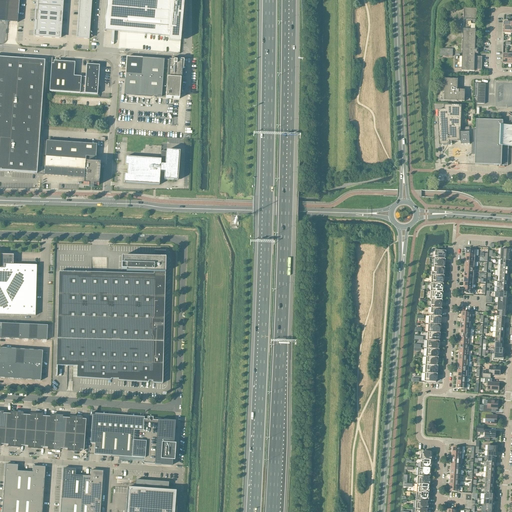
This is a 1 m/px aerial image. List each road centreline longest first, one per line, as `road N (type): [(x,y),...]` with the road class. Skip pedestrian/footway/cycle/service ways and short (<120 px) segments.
road 1 (motorway): [(269,0),(254,511)]
road 2 (motorway): [(273,511),(288,0)]
road 3 (residential): [(437,511),(442,447),(418,436),(420,397),(445,388),(456,241),(511,240)]
road 4 (unclassified): [(0,395),(177,407),(183,245)]
road 5 (track): [(370,511),(373,473),(360,434),(357,381),(374,273),(388,246)]
road 6 (secondary): [(381,511),(402,248)]
road 7 (unclassified): [(0,234),(177,238),(183,245)]
road 8 (tertiary): [(195,208),(366,213)]
road 9 (secondary): [(403,170),(395,0)]
road 10 (unclassified): [(105,511),(107,466),(0,457)]
road 11 (unclassified): [(113,56),(107,203)]
